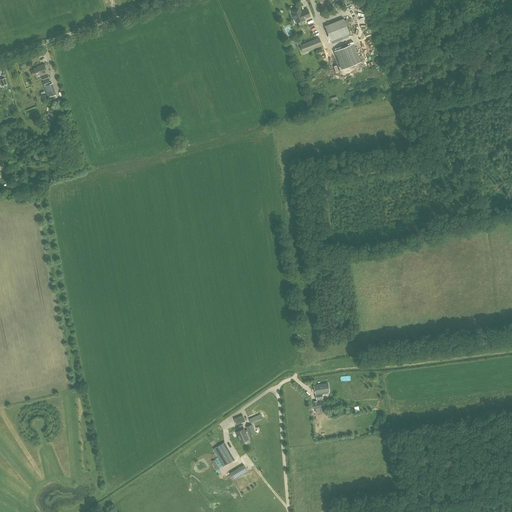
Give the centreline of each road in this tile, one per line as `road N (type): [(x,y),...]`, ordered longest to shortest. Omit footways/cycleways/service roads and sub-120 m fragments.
road 1 (unclassified): [(0,56),(170,0)]
road 2 (track): [(126,487),(203,434),(202,449),(189,457)]
